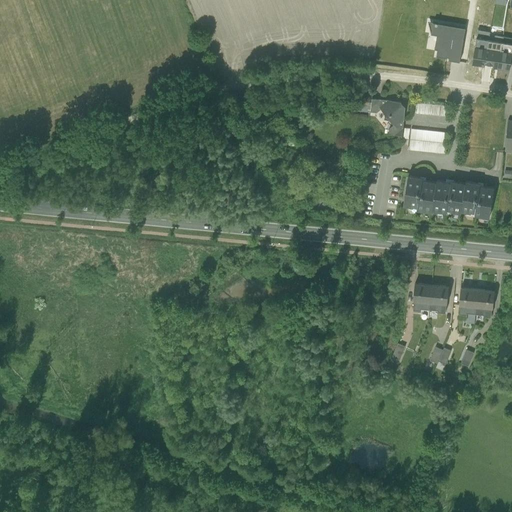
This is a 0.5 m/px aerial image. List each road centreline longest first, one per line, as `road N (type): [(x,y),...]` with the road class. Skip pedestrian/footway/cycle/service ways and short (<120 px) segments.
road 1 (unclassified): [(511,96),(369,74),(233,85),(0,173)]
road 2 (secondary): [(511,254),(0,203)]
